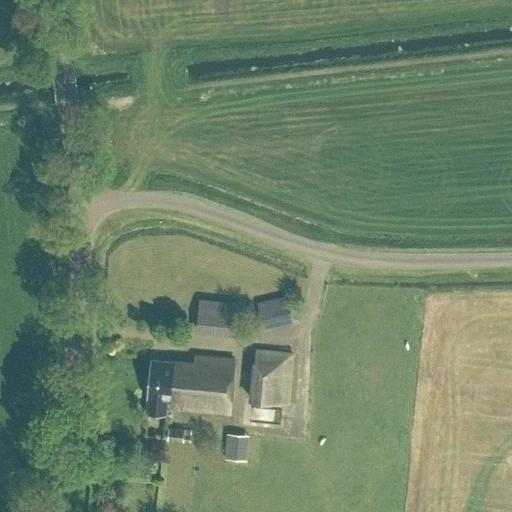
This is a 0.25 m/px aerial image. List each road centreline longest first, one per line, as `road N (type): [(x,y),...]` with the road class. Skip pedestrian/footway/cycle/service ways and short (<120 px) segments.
road 1 (unclassified): [(511,258),(369,258),(149,197),(76,201)]
road 2 (tertiary): [(58,511),(80,257),(76,201)]
road 3 (tertiary): [(76,201),(55,0)]
